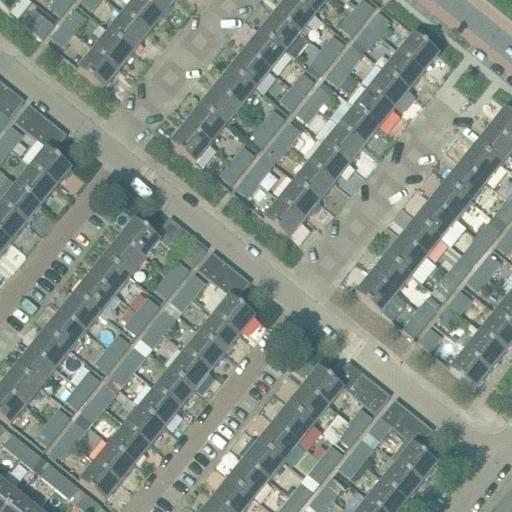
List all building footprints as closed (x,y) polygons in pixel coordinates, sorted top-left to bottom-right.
[(0,0),(0,9),(9,17),(22,0),(0,0)] [(60,20),(71,5),(64,0),(57,0),(48,11),(60,20)] [(102,0),(84,0),(81,4),(92,13),(102,0)] [(163,18),(140,0),(136,0),(123,17),(148,37),(163,18)] [(177,0),(140,0),(163,18),(177,0)] [(315,19),(291,0),(288,0),(275,17),(300,37),(315,19)] [(329,1),(328,0),(291,0),(315,19),(329,1)] [(350,17),(361,26),(373,11),(362,2),(350,17)] [(74,13),(61,28),(73,37),(85,22),(74,13)] [(366,29),(377,38),(389,24),(377,15),(366,29)] [(148,37),(123,17),(108,35),(133,55),(148,37)] [(275,17),(260,36),(285,56),(294,63),(309,45),(300,37),(275,17)] [(339,31),(350,40),(361,26),(350,17),(339,31)] [(42,42),(54,28),(42,19),(31,33),(42,42)] [(61,28),(50,41),(62,51),(73,37),(61,28)] [(366,29),(354,44),(366,53),(377,38),(366,29)] [(133,55),(108,35),(93,54),(118,74),(133,55)] [(285,56),(260,36),(245,54),(270,74),(285,56)] [(423,76),(439,57),(414,37),(398,56),(423,76)] [(331,63),(343,48),(332,39),(320,54),(331,63)] [(336,66),(347,75),(359,61),(348,52),(336,66)] [(118,74),(93,54),(78,73),(103,93),(118,74)] [(270,74),(245,54),(230,72),(255,93),(270,74)] [(320,77),(331,63),(320,54),(309,68),(320,77)] [(398,56),(383,74),(408,94),(423,76),(398,56)] [(336,66),(325,81),(336,90),(347,75),(336,66)] [(255,93),(230,72),(215,91),(240,111),(255,93)] [(394,113),(408,94),(383,74),(368,93),(394,113)] [(290,91),(302,100),(313,85),(302,76),(290,91)] [(306,103),(318,112),(329,98),(318,89),(306,103)] [(0,113),(13,98),(4,90),(0,94),(0,113)] [(240,111),(215,91),(200,109),(225,130),(240,111)] [(279,105),(290,114),(302,100),(290,91),(279,105)] [(368,93),(354,111),(379,131),(394,113),(368,93)] [(13,98),(0,113),(0,114),(9,122),(22,105),(13,98)] [(306,103),(295,118),(306,127),(318,112),(306,103)] [(14,125),(23,133),(37,117),(27,109),(14,125)] [(225,130),(200,109),(185,128),(210,148),(225,130)] [(354,111),(339,129),(364,150),(379,131),(354,111)] [(511,147),(511,116),(506,111),(490,130),(511,147)] [(261,128),(272,137),(284,122),(272,113),(261,128)] [(0,132),(9,122),(0,114),(0,132)] [(46,124),(37,117),(23,133),(33,141),(46,124)] [(37,144),(42,148),(55,132),(46,124),(33,141),(37,144)] [(288,126),(277,140),(288,149),(300,135),(288,126)] [(185,128),(170,147),(195,167),(210,148),(185,128)] [(260,151),(272,137),(261,128),(249,142),(260,151)] [(0,142),(0,145),(10,153),(22,138),(11,129),(0,142)] [(349,168),(364,150),(339,129),(324,148),(349,168)] [(56,130),(55,132),(42,148),(46,151),(52,155),(66,138),(56,130)] [(500,169),(511,154),(511,147),(490,130),(475,148),(500,169)] [(277,140),(265,155),(277,164),(288,149),(277,140)] [(37,144),(22,163),(31,170),(56,190),(71,171),(52,155),(46,151),(42,148),(37,144)] [(0,145),(0,165),(10,153),(0,145)] [(324,148),(309,166),(334,187),(349,168),(324,148)] [(485,187),(500,169),(475,148),(460,167),(485,187)] [(242,174),(254,159),(243,150),(231,165),(242,174)] [(259,163),(247,177),(258,187),(270,172),(259,163)] [(231,188),(242,174),(231,165),(219,179),(231,188)] [(319,205),(334,187),(309,166),(294,185),(319,205)] [(471,205),(485,187),(460,167),(445,185),(471,205)] [(31,170),(16,188),(41,209),(56,190),(31,170)] [(247,177),(236,192),(247,201),(258,187),(247,177)] [(294,185),(279,203),(304,223),(319,205),(294,185)] [(456,224),(471,205),(445,185),(431,204),(456,224)] [(16,188),(1,207),(26,227),(41,209),(16,188)] [(289,242),(304,223),(279,203),(264,222),(289,242)] [(441,242),(456,224),(431,204),(416,222),(441,242)] [(506,227),(511,219),(511,208),(506,204),(494,218),(506,227)] [(1,207),(0,207),(0,236),(11,246),(26,227),(1,207)] [(160,243),(164,247),(177,230),(179,229),(169,221),(155,238),(160,243)] [(426,261),(441,242),(416,222),(401,241),(426,261)] [(144,262),(160,243),(155,238),(135,223),(119,242),(144,262)] [(476,241),(488,250),(499,235),(488,226),(476,241)] [(187,238),(177,230),(164,247),(173,254),(187,238)] [(511,238),(507,235),(496,249),(507,258),(511,252),(511,238)] [(0,236),(0,259),(11,246),(0,236)] [(173,254),(183,262),(196,245),(187,238),(173,254)] [(411,279),(426,261),(401,241),(386,259),(411,279)] [(465,255),(476,264),(488,250),(476,241),(465,255)] [(130,280),(144,262),(119,242),(105,260),(130,280)] [(206,253),(196,245),(183,262),(192,270),(206,253)] [(197,273),(206,281),(220,264),(210,257),(197,273)] [(489,257),(477,272),(489,281),(500,267),(489,257)] [(396,298),(411,279),(386,259),(371,278),(396,298)] [(115,299),(130,280),(105,260),(90,279),(115,299)] [(458,287),(469,272),(458,263),(447,278),(458,287)] [(177,288),(188,273),(177,264),(165,279),(177,288)] [(229,272),(220,264),(206,281),(216,288),(229,272)] [(216,288),(225,296),(238,279),(229,272),(216,288)] [(477,272),(466,286),(477,295),(489,281),(477,272)] [(181,291),(193,301),(204,286),(193,277),(181,291)] [(240,278),(238,279),(225,296),(229,299),(230,299),(235,303),(249,285),(240,278)] [(371,278),(356,297),(381,317),(396,298),(371,278)] [(446,301),(458,287),(447,278),(435,292),(446,301)] [(100,317),(115,299),(90,279),(75,297),(100,317)] [(177,288),(165,279),(154,293),(165,302),(177,288)] [(181,291),(170,306),(181,315),(193,301),(181,291)] [(448,309),(459,318),(470,303),(459,294),(448,309)] [(85,336),(100,317),(75,297),(60,316),(85,336)] [(511,300),(510,298),(495,317),(511,330),(511,300)] [(230,299),(229,299),(214,318),(239,338),(255,319),(235,303),(230,299)] [(417,314),(428,323),(440,309),(428,300),(417,314)] [(136,316),(147,325),(159,310),(147,301),(136,316)] [(448,309),(436,323),(447,332),(459,318),(448,309)] [(152,328),(163,338),(174,323),(163,314),(152,328)] [(416,338),(428,323),(417,314),(405,329),(416,338)] [(70,354),(85,336),(60,316),(45,334),(70,354)] [(135,339),(147,325),(136,316),(124,330),(135,339)] [(511,346),(511,330),(495,317),(480,335),(505,355),(511,346)] [(214,318),(199,336),(224,357),(239,338),(214,318)] [(152,328),(140,343),(151,352),(163,338),(152,328)] [(441,340),(430,331),(418,346),(429,355),(441,340)] [(55,373),(70,354),(45,334),(30,352),(55,373)] [(480,335),(465,354),(490,374),(505,355),(480,335)] [(209,375),(224,357),(199,336),(184,355),(209,375)] [(117,362),(129,347),(118,338),(106,353),(117,362)] [(122,365),(133,374),(145,360),(134,351),(122,365)] [(40,391),(55,373),(30,352),(15,371),(40,391)] [(117,362),(106,353),(94,367),(106,376),(117,362)] [(465,354),(450,373),(475,393),(490,374),(465,354)] [(184,355),(169,373),(195,394),(209,375),(184,355)] [(343,391),(347,394),(360,378),(361,376),(347,364),(333,382),(344,391),(343,391)] [(122,365),(110,380),(122,389),(133,374),(122,365)] [(344,391),(333,382),(318,370),(303,389),(328,410),(343,391),(344,391)] [(26,410),(40,391),(15,371),(0,389),(26,410)] [(180,412),(195,394),(169,373),(155,392),(180,412)] [(76,390),(88,399),(99,384),(88,375),(76,390)] [(356,402),(370,385),(360,378),(347,394),(356,402)] [(356,402),(366,409),(379,393),(370,385),(356,402)] [(92,402),(103,411),(115,397),(104,388),(92,402)] [(0,420),(10,428),(26,410),(0,389),(0,420)] [(313,428),(328,410),(303,389),(288,408),(313,428)] [(76,413),(88,399),(76,390),(65,404),(76,413)] [(155,392),(140,410),(165,431),(180,412),(155,392)] [(375,417),(388,400),(379,393),(366,409),(375,417)] [(92,402),(81,417),(92,426),(103,411),(92,402)] [(393,404),(380,421),(390,429),(403,412),(393,404)] [(306,437),(313,428),(288,408),(273,426),(298,447),(305,452),(313,442),(306,437)] [(150,449),(165,431),(140,410),(125,429),(150,449)] [(58,436),(69,421),(58,412),(47,426),(58,436)] [(360,435),(371,421),(360,412),(349,426),(360,435)] [(390,429),(391,430),(399,436),(412,420),(403,412),(390,429)] [(339,443),(348,450),(360,435),(349,426),(338,418),(323,436),(336,447),(339,443)] [(408,444),(421,427),(412,420),(399,436),(408,444)] [(380,421),(367,435),(379,445),(391,430),(390,429),(380,421)] [(62,439),(74,448),(85,434),(74,425),(62,439)] [(408,444),(412,447),(412,446),(418,451),(432,433),(423,425),(421,427),(408,444)] [(46,450),(58,436),(47,426),(35,441),(46,450)] [(283,465),(298,447),(273,426),(258,445),(283,465)] [(125,429),(110,447),(135,467),(150,449),(125,429)] [(3,449),(17,460),(26,449),(12,438),(3,449)] [(62,439),(51,454),(62,463),(74,448),(62,439)] [(372,452),(361,443),(349,458),(361,467),(372,452)] [(283,465),(258,445),(243,463),(269,484),(283,465)] [(437,467),(418,451),(412,446),(412,447),(397,465),(422,486),(437,467)] [(120,486),(135,467),(110,447),(95,466),(120,486)] [(41,461),(26,449),(17,460),(32,472),(41,461)] [(330,472),(342,458),(330,449),(319,463),(330,472)] [(361,467),(349,458),(338,472),(349,481),(361,467)] [(254,502),(269,484),(243,463),(229,482),(254,502)] [(318,487),(330,472),(319,463),(307,478),(318,487)] [(397,465),(382,484),(407,504),(422,486),(397,465)] [(95,466),(80,484),(105,505),(120,486),(95,466)] [(40,479),(54,490),(63,479),(49,467),(40,479)] [(63,479),(54,490),(69,502),(78,491),(63,479)] [(331,480),(320,495),(331,504),(343,489),(331,480)] [(0,511),(5,511),(18,497),(0,482),(0,511)] [(214,500),(228,511),(245,511),(254,502),(229,482),(214,500)] [(382,484),(367,502),(378,511),(400,511),(407,504),(382,484)] [(300,509),(312,495),(300,486),(289,500),(300,509)] [(24,490),(18,497),(5,511),(36,511),(43,505),(24,490)] [(320,495),(308,509),(312,511),(324,511),(331,504),(320,495)] [(511,511),(511,495),(498,511),(511,511)] [(77,508),(81,511),(98,511),(101,509),(86,497),(77,508)] [(228,511),(214,500),(204,511),(228,511)] [(297,511),(300,509),(289,500),(279,511),(297,511)] [(378,511),(367,502),(359,511),(378,511)]
